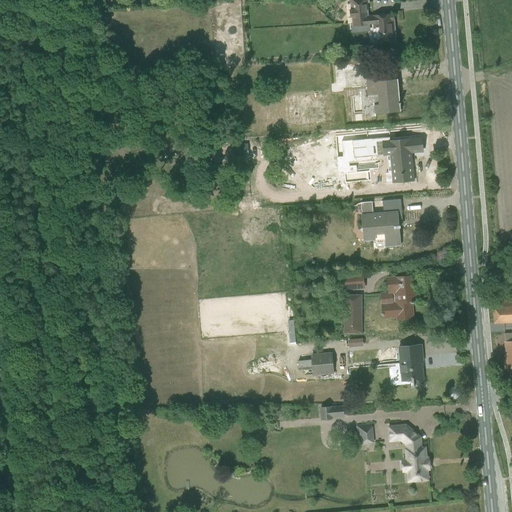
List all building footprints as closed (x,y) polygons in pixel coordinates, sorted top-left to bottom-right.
[(374,45),(396,43),(394,13),(373,15),(368,16),(367,3),(369,3),(368,0),(348,0),(349,4),(350,4),(351,9),(349,9),(350,18),(351,18),(352,27),(369,26),(368,25),(372,24),(374,45)] [(199,59),(200,72),(216,71),(214,47),(195,49),(196,60),(199,59)] [(374,114),(400,112),(397,80),(382,81),(381,69),(365,71),(367,96),(373,95),(374,105),(373,106),(374,114)] [(412,154),(423,153),(422,137),(382,140),(382,141),(376,142),(377,156),(383,155),(383,156),(386,156),(388,173),(384,174),(385,183),(392,182),(392,183),(414,182),(412,154)] [(247,143),(235,144),(236,159),(248,158),(247,143)] [(385,248),(401,246),(399,228),(400,228),(400,226),(403,225),(400,199),(382,201),(383,212),(373,213),(372,202),(360,203),(361,214),(363,242),(375,241),(375,235),(384,234),(385,248)] [(344,291),(365,289),(364,283),(363,273),(343,275),(344,291)] [(396,321),(414,319),(413,303),(414,303),(414,302),(418,302),(417,290),(414,290),(413,275),(396,276),(387,276),(388,292),(380,293),(382,319),(396,318),(396,321)] [(344,334),(362,334),(362,295),(343,295),(344,334)] [(511,300),(503,301),(493,301),(494,323),(511,321),(511,300)] [(412,387),(424,386),(422,362),(424,362),(422,344),(397,347),(401,382),(407,381),(407,383),(412,382),(412,387)] [(297,361),(298,370),(312,369),(312,376),(334,374),(332,353),(311,355),(311,360),(297,361)] [(300,415),(314,415),(314,402),(299,402),(300,415)] [(331,407),(331,406),(320,407),(321,420),(332,420),(332,418),(331,407)] [(371,424),(355,425),(357,445),(373,444),(371,424)] [(406,425),(387,427),(388,442),(400,441),(405,446),(405,447),(403,447),(404,458),(401,458),(402,472),(406,472),(407,481),(427,479),(426,469),(429,469),(428,458),(425,458),(425,447),(421,448),(420,437),(406,425)]
